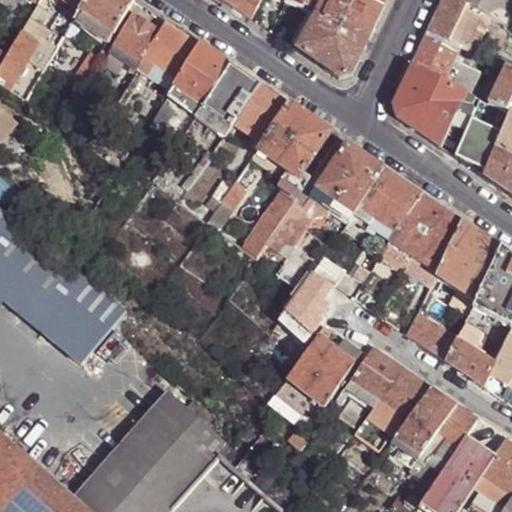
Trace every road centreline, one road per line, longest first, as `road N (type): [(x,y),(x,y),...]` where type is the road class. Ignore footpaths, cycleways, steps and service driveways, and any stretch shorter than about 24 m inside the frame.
road 1 (residential): [(174,0),(364,124)]
road 2 (residential): [(344,317),(511,430)]
road 3 (residential): [(511,221),(364,124)]
road 4 (unclassified): [(364,124),(422,0)]
